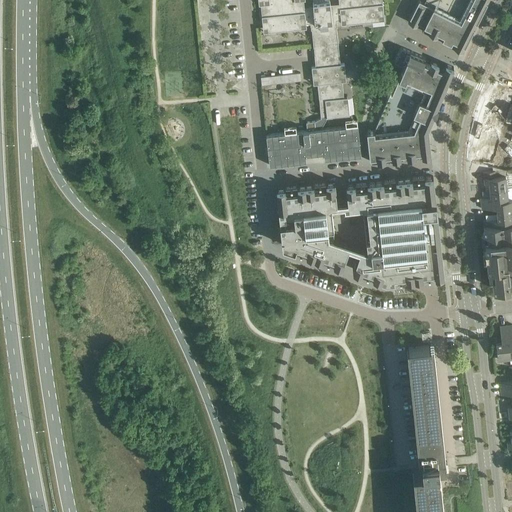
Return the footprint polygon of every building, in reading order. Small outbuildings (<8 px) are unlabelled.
[(311,29),(312,29),(314,46),(316,66),(312,66),(313,76),(317,76),(321,117),(314,121),(315,129),(321,128),(321,127),(326,119),(326,117),(328,116),(346,114),(344,97),(342,73),(346,73),(344,63),(340,63),(337,26),(337,20),(353,18),(353,22),(373,20),(372,16),(384,15),(382,0),(338,0),(339,3),(331,4),(330,3),(329,0),(313,0),(314,4),(313,4),(313,5),(304,6),(303,0),(258,0),(259,4),(260,4),(263,26),(263,27),(275,26),(275,30),(295,28),(294,24),(310,22),(311,29)] [(421,0),(418,0),(408,21),(417,25),(419,22),(424,24),(422,28),(431,32),(436,34),(436,35),(437,35),(439,32),(444,34),(442,38),(445,39),(450,41),(449,43),(450,44),(453,39),(456,40),(454,45),(458,47),(462,49),(486,0),(424,0),(424,1),(421,0)] [(367,129),(370,161),(377,160),(377,159),(386,158),(386,159),(396,158),(396,157),(398,157),(398,158),(407,157),(407,156),(416,155),(416,156),(422,155),(431,154),(428,127),(454,66),(445,63),(443,69),(438,66),(439,62),(401,46),(394,61),(404,65),(395,87),(393,86),(375,129),(367,129)] [(262,84),(301,80),(301,72),(300,72),(261,76),(262,84)] [(511,91),(496,87),(475,152),(502,160),(506,148),(503,148),(511,117),(511,91)] [(314,121),(308,121),(307,122),(307,130),(315,129),(314,121)] [(325,159),(362,155),(358,124),(321,128),(315,129),(307,130),(267,134),(270,164),(306,160),(306,154),(324,153),(325,159)] [(489,182),(490,189),(507,187),(506,175),(496,176),(496,170),(484,171),(485,182),(489,182)] [(357,256),(353,268),(362,272),(361,272),(372,276),(373,275),(386,280),(395,279),(406,278),(423,276),(435,275),(444,274),(433,176),(424,176),(413,177),(413,178),(396,180),(395,179),(384,180),(384,181),(367,183),(367,182),(355,184),(346,185),(348,201),(349,206),(363,204),(364,207),(363,207),(367,248),(368,248),(367,252),(360,249),(359,249),(357,256)] [(343,202),(337,203),(335,182),(326,183),(314,184),(314,185),(297,187),(297,186),(286,187),(286,188),(276,189),(280,222),(280,223),(283,244),(295,249),(306,253),(306,252),(322,258),(333,262),(342,265),(345,256),(347,252),(349,246),(354,247),(355,244),(334,237),(333,228),(334,228),(332,207),(343,206),(343,202)] [(508,199),(507,187),(490,189),(491,196),(481,197),(481,202),(508,199)] [(497,212),(511,210),(511,198),(508,199),(481,202),(482,208),(497,207),(497,212)] [(481,232),(482,234),(483,242),(486,242),(486,246),(483,246),(484,257),(487,257),(488,268),(489,268),(490,278),(493,278),(494,288),(510,286),(510,282),(511,281),(511,210),(497,212),(498,218),(483,220),(484,232),(481,232)] [(510,357),(507,325),(500,325),(502,340),(496,341),(498,358),(510,357)] [(433,438),(433,433),(432,428),(432,423),(431,418),(431,413),(430,409),(430,404),(429,399),(429,394),(428,389),(428,384),(427,380),(427,375),(426,370),(426,365),(425,360),(425,355),(424,350),(424,346),(407,347),(419,460),(422,460),(423,470),(413,471),(417,511),(441,511),(437,469),(446,468),(445,458),(443,458),(440,437),(433,438)] [(511,386),(501,388),(502,394),(511,393),(511,386)]
